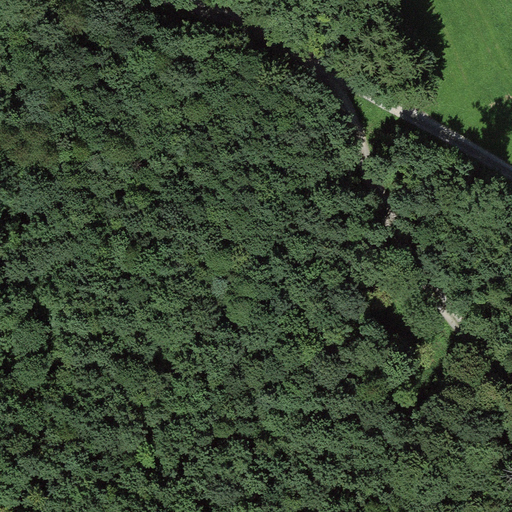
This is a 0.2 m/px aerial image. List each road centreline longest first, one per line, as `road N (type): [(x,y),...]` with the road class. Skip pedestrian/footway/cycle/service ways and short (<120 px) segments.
road 1 (track): [(511,374),(455,319),(382,208),(349,116),(307,59)]
road 2 (track): [(511,176),(307,59)]
road 3 (track): [(307,59),(255,29),(166,0)]
